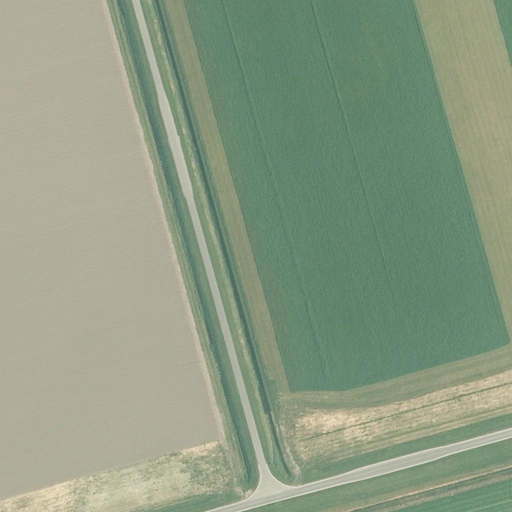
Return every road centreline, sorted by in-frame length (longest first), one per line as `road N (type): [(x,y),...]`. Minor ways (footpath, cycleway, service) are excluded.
road 1 (unclassified): [(129,0),(266,496)]
road 2 (unclassified): [(511,430),(266,496)]
